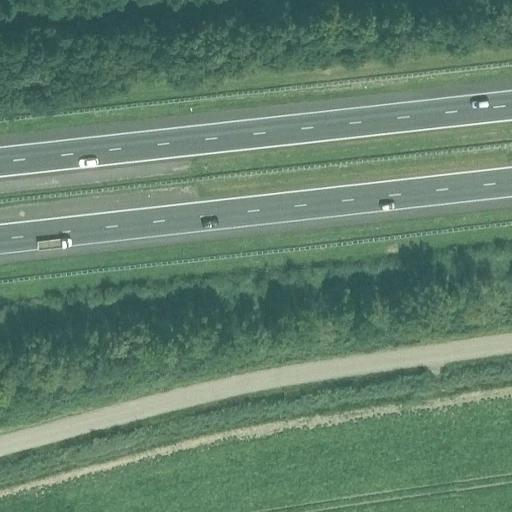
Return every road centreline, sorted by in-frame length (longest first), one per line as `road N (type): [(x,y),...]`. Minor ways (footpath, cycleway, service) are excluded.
road 1 (tertiary): [(0,446),(274,380),(511,345)]
road 2 (motorway): [(0,239),(511,182)]
road 3 (motorway): [(511,105),(0,162)]
